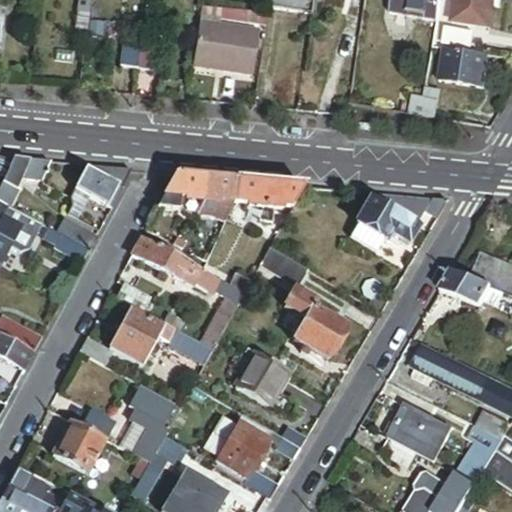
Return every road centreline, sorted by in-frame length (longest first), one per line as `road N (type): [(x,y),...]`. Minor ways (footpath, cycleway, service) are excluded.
road 1 (tertiary): [(0,126),(487,178)]
road 2 (residential): [(287,511),(487,178)]
road 3 (residential): [(0,454),(131,207)]
